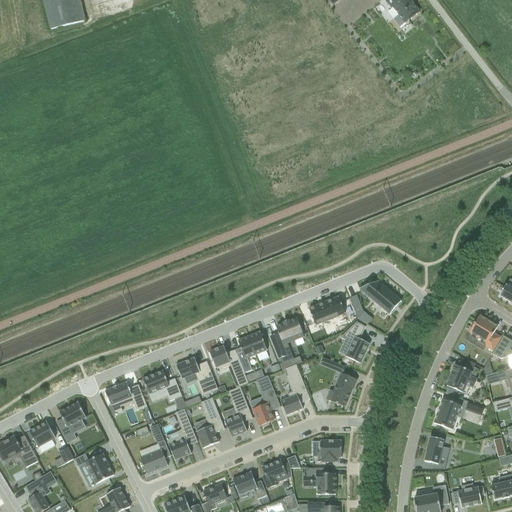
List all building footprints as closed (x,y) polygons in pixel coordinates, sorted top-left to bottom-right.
[(42,0),(50,30),(85,22),(79,0),(42,0)] [(385,0),(392,9),(387,12),(399,28),(419,13),(409,0),(385,0)] [(378,282),(359,289),(359,290),(390,315),(393,311),(397,306),(401,302),(378,283),(378,282)] [(511,289),(506,286),(499,297),(511,304),(511,289)] [(357,296),(350,298),(356,314),(363,312),(357,296)] [(338,298),(309,310),(315,326),(345,314),(338,298)] [(469,333),(487,344),(485,347),(492,351),(500,338),(493,335),(497,328),(479,317),(469,333)] [(279,334),(270,337),(279,359),(280,359),(282,364),(293,360),(287,344),(304,337),(296,319),(289,322),(289,321),(283,323),(283,324),(276,327),(279,334)] [(357,323),(340,339),(352,344),(346,358),(360,364),(369,345),(360,340),(365,328),(357,323)] [(248,337),(256,356),(267,351),(260,333),(248,337)] [(242,352),(236,355),(244,374),(252,371),(247,359),(256,356),(248,337),(238,341),(242,352)] [(503,337),(492,355),(500,360),(511,356),(511,342),(503,337)] [(321,346),(315,349),(318,356),(324,354),(321,346)] [(224,347),(209,353),(215,369),(229,363),(239,388),(240,388),(248,385),(244,374),(236,355),(235,351),(226,354),(224,347)] [(194,359),(176,366),(181,380),(195,374),(197,381),(196,382),(202,397),(218,391),(207,362),(197,366),(194,359)] [(310,400),(296,365),(285,370),(288,377),(286,377),(292,392),(288,394),(289,398),(280,402),(286,416),(303,410),(300,404),(310,400)] [(473,368),(465,365),(463,369),(456,366),(447,387),(448,387),(447,389),(456,393),(457,391),(467,396),(470,388),(473,389),(477,381),(474,379),(478,370),(473,368)] [(511,369),(497,374),(499,383),(507,381),(511,396),(511,369)] [(163,371),(142,380),(149,395),(164,389),(169,402),(182,397),(175,380),(167,382),(163,371)] [(353,390),(357,380),(341,374),(334,392),(330,391),(326,400),(345,408),(352,390),(353,390)] [(268,377),(256,381),(260,391),(259,391),(265,405),(252,410),(259,427),(275,421),(271,411),(280,408),(268,377)] [(105,391),(105,392),(107,398),(107,401),(108,400),(111,407),(111,406),(117,404),(119,407),(133,401),(137,411),(144,409),(147,407),(138,385),(129,389),(126,383),(126,384),(119,386),(118,386),(114,388),(113,388),(113,389),(105,392),(105,391)] [(224,421),(231,438),(247,432),(243,423),(252,419),(240,388),(239,388),(229,392),(232,402),(231,402),(237,416),(224,421)] [(511,398),(492,404),(495,413),(511,408),(511,398)] [(203,413),(209,427),(196,432),(203,449),(219,443),(215,434),(224,430),(212,399),(201,404),(204,413),(203,413)] [(442,400),(434,424),(452,431),(461,407),(442,400)] [(63,420),(56,423),(67,444),(68,444),(67,442),(74,438),(75,440),(76,440),(69,427),(86,418),(78,403),(59,413),(63,420)] [(480,418),(483,410),(468,405),(465,412),(480,418)] [(168,446),(175,461),(191,454),(191,455),(188,447),(197,443),(184,410),(175,414),(182,430),(179,431),(180,432),(181,431),(184,437),(176,440),(177,443),(169,446),(169,445),(168,446)] [(46,423),(29,432),(38,448),(55,439),(46,423)] [(160,451),(140,459),(147,475),(168,467),(165,459),(170,457),(164,442),(158,425),(151,428),(157,445),(158,445),(160,451)] [(3,443),(0,444),(0,457),(3,463),(18,454),(26,469),(38,462),(24,436),(16,441),(14,437),(8,440),(3,442),(3,443)] [(430,438),(424,462),(430,464),(429,470),(437,470),(440,458),(446,459),(448,451),(442,449),(444,441),(430,438)] [(320,441),(320,454),(317,454),(317,463),(321,463),(337,463),(337,459),(341,459),(341,441),(320,441)] [(62,458),(54,463),(57,469),(69,463),(73,460),(67,449),(64,450),(59,453),(62,458)] [(85,455),(74,460),(78,468),(85,464),(96,485),(114,476),(103,455),(89,462),(85,455)] [(300,469),(295,456),(287,460),(288,463),(291,469),(300,469)] [(291,474),(291,469),(288,463),(283,466),(281,461),(262,468),(265,477),(263,478),(267,489),(278,485),(277,484),(288,480),(286,476),(291,474)] [(318,496),(336,496),(335,475),(327,475),(327,471),(325,471),(325,469),(306,469),(306,478),(312,477),(312,487),(318,487),(318,496)] [(511,496),(511,471),(511,473),(511,475),(499,479),(500,484),(491,487),(494,501),(502,499),(503,500),(509,498),(509,497),(511,496)] [(50,472),(25,488),(31,498),(28,500),(34,511),(43,511),(49,508),(39,491),(46,487),(47,489),(57,483),(50,472)] [(251,473),(232,480),(239,496),(253,490),(257,500),(267,497),(261,482),(255,484),(251,473)] [(485,496),(483,487),(473,489),(472,484),(461,487),(462,491),(451,493),(454,505),(460,504),(461,509),(462,509),(481,504),(481,505),(482,505),(480,497),(485,496)] [(227,499),(221,485),(203,492),(207,503),(201,506),(203,511),(210,511),(211,511),(217,509),(215,504),(227,499)] [(440,511),(440,507),(449,505),(445,486),(432,488),(434,496),(414,499),(416,511),(440,511)] [(104,511),(125,511),(130,508),(120,488),(106,495),(112,507),(104,511)] [(294,495),(284,499),(287,506),(292,505),(293,506),(297,505),(294,495)] [(184,496),(163,505),(166,511),(200,511),(198,505),(189,509),(184,496)] [(64,501),(47,511),(69,511),(70,511),(64,501)]
